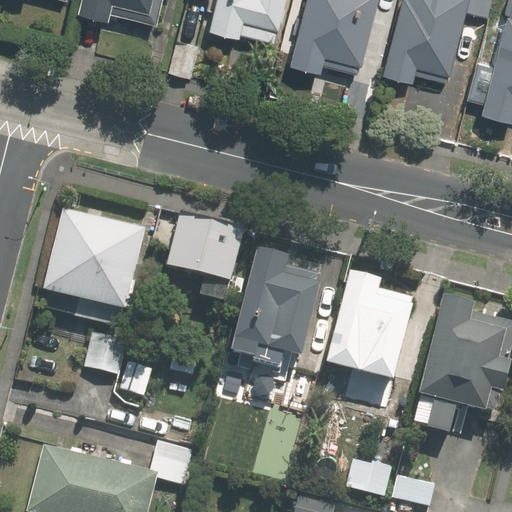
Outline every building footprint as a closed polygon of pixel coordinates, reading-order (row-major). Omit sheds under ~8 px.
[(77,0),(75,10),(103,17),(105,11),(153,23),(158,0),(77,0)] [(213,0),(206,32),(236,40),(237,36),(270,44),(281,0),(213,0)] [(352,74),(370,0),(302,0),(286,66),(317,73),(319,65),(352,74)] [(399,0),(381,76),(412,83),(414,75),(447,83),(465,13),(486,18),(490,0),(399,0)] [(511,0),(510,0),(506,19),(502,18),(475,114),(508,124),(511,113),(511,0)] [(113,307),(134,226),(59,207),(38,288),(78,298),(73,314),(104,322),(109,306),(113,307)] [(228,285),(242,231),(181,216),(168,270),(204,279),(198,299),(219,305),(224,284),(228,285)] [(287,256),(257,248),(231,351),(251,356),(252,351),(280,358),(282,351),(297,355),(318,274),(284,266),(287,256)] [(388,378),(408,297),(376,289),(379,278),(348,271),(325,362),(342,366),(339,377),(365,384),(366,379),(384,383),(385,377),(388,378)] [(475,302),(444,294),(412,421),(462,434),(469,405),(481,408),(482,406),(495,409),(511,341),(511,320),(472,311),(475,302)] [(129,344),(99,335),(88,369),(118,378),(129,344)] [(301,404),(310,371),(287,365),(279,399),(301,404)] [(183,485),(192,452),(157,443),(149,472),(45,445),(27,511),(142,511),(151,477),(183,485)] [(424,511),(468,511),(475,488),(401,469),(395,495),(427,503),(424,511)]
